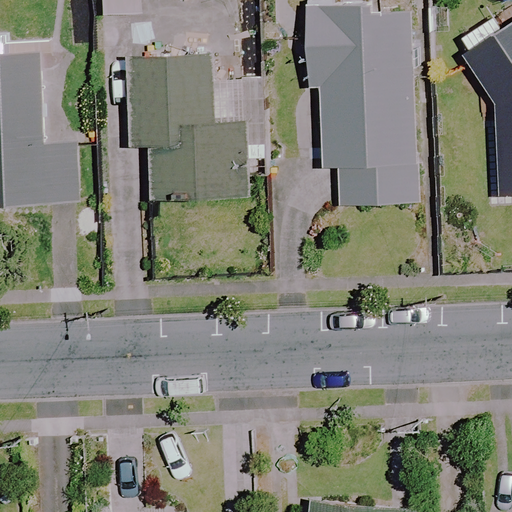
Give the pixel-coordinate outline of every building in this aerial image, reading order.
[(421,202),(414,5),(370,7),(303,9),(306,83),(318,83),(320,165),(332,164),(333,205),(421,202)] [(511,27),(465,59),(492,99),(495,194),(511,193),(511,27)] [(43,141),(41,51),(0,52),(0,205),(78,203),(76,140),(43,141)] [(211,78),(210,56),(128,58),(130,145),(146,145),(147,197),(267,195),(266,148),(246,149),(244,77),(211,78)] [(400,511),(401,509),(310,502),(309,511),(400,511)]
